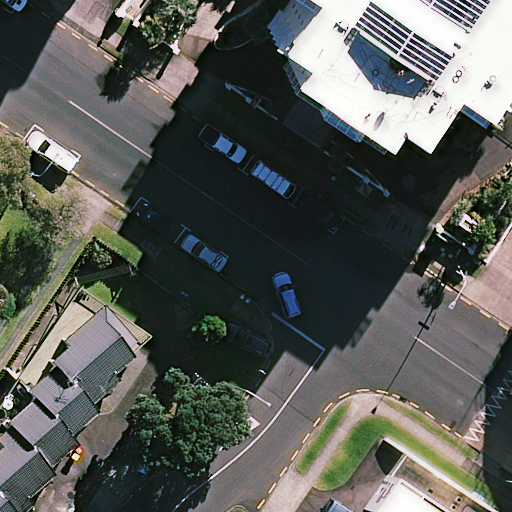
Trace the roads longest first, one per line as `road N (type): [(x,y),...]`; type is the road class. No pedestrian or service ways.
road 1 (secondary): [(0,54),(360,297)]
road 2 (residential): [(174,511),(260,437),(360,297)]
road 3 (secondary): [(360,297),(511,402)]
